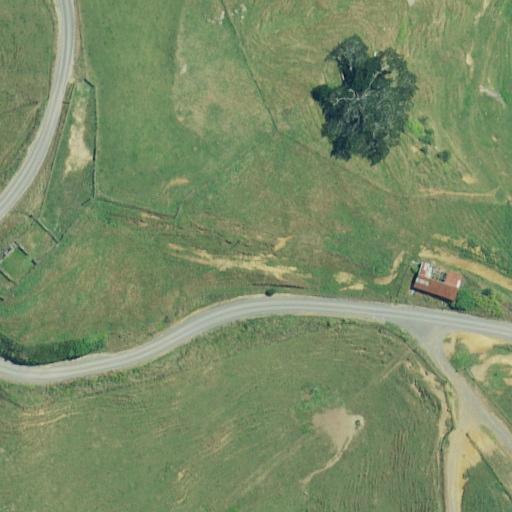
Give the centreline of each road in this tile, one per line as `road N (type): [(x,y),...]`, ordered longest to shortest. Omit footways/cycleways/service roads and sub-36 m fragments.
road 1 (unclassified): [(0,366),(39,373),(130,357),(202,321),(301,303),(511,332)]
road 2 (unclassified): [(63,0),(55,104),(37,154),(0,210)]
